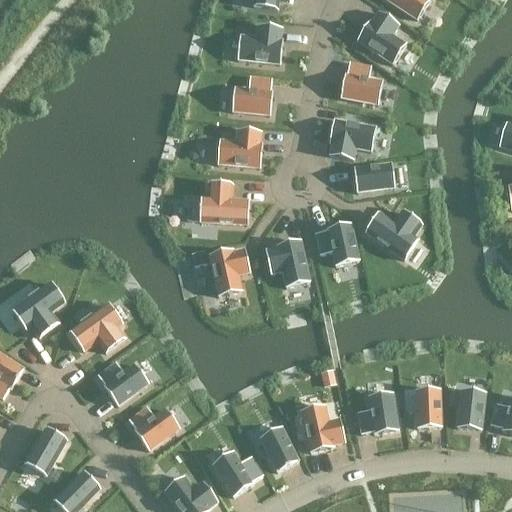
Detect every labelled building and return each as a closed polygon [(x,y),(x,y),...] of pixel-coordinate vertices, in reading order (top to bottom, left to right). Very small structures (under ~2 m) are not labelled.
[(300,0),(250,0),(251,1),(256,2),(254,16),(281,20),(283,6),(299,8),(300,0)] [(420,0),(392,0),(387,7),(419,28),(432,8),(420,1),(420,0)] [(402,34),(381,20),(374,30),(372,29),(358,49),(394,73),(408,53),(395,44),(402,34)] [(285,37),(258,34),(257,45),(242,44),(239,70),(282,75),(285,48),(284,48),(285,37)] [(373,75),(352,71),(350,83),(348,82),(342,107),(380,114),(385,90),(371,87),(373,75)] [(274,87),(251,85),(250,97),(236,96),(234,122),(272,126),(274,99),(273,99),(274,87)] [(377,134),(336,126),(331,149),(334,149),(331,163),(355,168),(358,154),(372,157),(377,134)] [(511,132),(508,131),(501,155),(511,158),(511,132)] [(264,137),(238,135),(237,146),(221,145),(219,172),(262,175),(265,149),(263,149),(264,137)] [(398,194),(395,170),(357,175),(360,199),(398,194)] [(234,191),(210,190),(209,204),(203,204),(202,229),(248,230),(249,206),(233,205),(234,191)] [(426,231),(405,216),(396,229),(383,219),(368,240),(408,267),(422,247),(418,244),(426,231)] [(362,267),(354,230),(329,235),(330,237),(318,240),(322,261),(334,259),(337,272),(362,267)] [(313,289),(303,247),(278,252),(278,254),(267,256),(273,281),(284,279),(287,294),(313,289)] [(252,281),(246,255),(235,257),(235,256),(210,261),(219,303),(244,298),(241,283),(252,281)] [(65,309),(48,289),(10,318),(26,339),(32,334),(41,344),(59,331),(52,320),(65,309)] [(122,332),(108,311),(70,338),(85,360),(100,350),(108,360),(125,347),(118,335),(122,332)] [(24,377),(0,361),(0,405),(4,407),(24,377)] [(123,380),(116,371),(100,383),(107,394),(105,395),(118,414),(149,391),(134,372),(123,380)] [(444,434),(443,398),(419,399),(420,435),(444,434)] [(487,401),(464,398),(460,435),(484,437),(487,401)] [(401,439),(395,402),(371,405),(373,419),(361,420),(364,442),(376,439),(377,443),(401,439)] [(511,416),(498,412),(491,433),(505,438),(511,440),(511,416)] [(329,431),(326,415),(304,420),(312,461),(335,456),(334,453),(345,451),(342,428),(329,431)] [(154,425),(148,416),(131,428),(137,438),(136,439),(150,459),(180,436),(166,417),(154,425)] [(67,445),(46,432),(25,467),(47,481),(67,445)] [(300,470),(283,437),(263,448),(279,481),(300,470)] [(241,473),(234,461),(215,474),(235,506),(255,493),(251,486),(260,480),(251,466),(241,473)] [(83,511),(101,494),(83,477),(55,506),(60,511),(83,511)] [(205,491),(195,499),(185,486),(166,499),(175,511),(216,511),(219,510),(205,491)]
